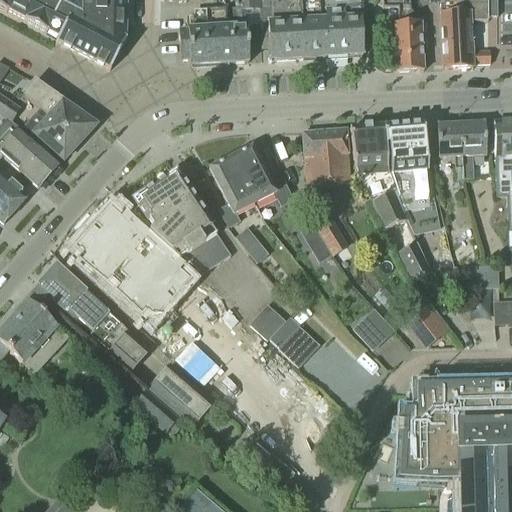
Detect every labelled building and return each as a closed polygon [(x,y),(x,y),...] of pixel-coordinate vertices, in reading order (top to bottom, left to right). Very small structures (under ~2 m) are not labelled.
[(55,46),(109,74),(125,44),(124,43),(125,7),(126,7),(126,0),(78,0),(78,5),(80,5),(79,20),(60,9),(64,0),(0,0),(0,12),(6,16),(6,15),(24,24),(23,25),(46,37),(50,30),(60,36),(55,46)] [(186,0),(200,1),(218,0),(233,0),(234,11),(227,12),(229,67),(247,66),(247,64),(246,28),(259,27),(257,0),(186,0)] [(291,0),(257,0),(259,27),(265,27),(267,63),(302,62),(298,7),(296,2),(292,1),(291,0)] [(302,62),(322,61),(320,23),(318,23),(317,0),(291,0),(292,1),(296,2),(298,7),(302,62)] [(317,0),(318,23),(320,23),(322,61),(362,59),(359,4),(336,5),(335,0),(317,0)] [(408,0),(380,0),(381,11),(396,11),(396,21),(401,27),(387,28),(388,49),(392,49),(395,76),(422,75),(420,24),(417,24),(409,13),(408,0)] [(472,69),(489,68),(489,56),(471,56),(470,25),(487,25),(487,21),(497,20),(496,3),(440,5),(442,73),(472,72),(472,69)] [(229,67),(227,12),(192,13),(192,20),(185,20),(186,33),(178,34),(179,63),(188,62),(189,69),(229,67)] [(78,147),(94,129),(33,88),(25,100),(48,121),(78,147)] [(0,118),(8,106),(0,100),(0,118)] [(18,113),(8,106),(0,118),(5,122),(6,122),(10,125),(18,113)] [(38,131),(32,138),(33,138),(63,165),(78,147),(48,121),(38,131)] [(19,131),(18,132),(10,125),(6,122),(5,122),(0,128),(0,157),(38,192),(60,168),(19,131)] [(502,126),(492,127),(495,200),(509,199),(511,240),(511,128),(505,129),(502,126)] [(390,173),(425,170),(421,127),(383,131),(386,166),(388,166),(386,151),(388,151),(390,173)] [(484,128),(460,129),(463,184),(472,184),(471,161),(485,161),(485,159),(484,128)] [(455,184),(463,184),(460,129),(436,130),(438,162),(454,162),(455,184)] [(383,131),(349,134),(352,169),(368,168),(368,171),(378,170),(377,167),(383,166),(386,166),(383,131)] [(306,192),(349,189),(345,134),(301,138),(306,192)] [(252,151),(231,162),(254,208),(277,197),(284,211),(292,207),(287,198),(285,193),(280,195),(276,187),(271,190),(252,151)] [(386,166),(383,166),(385,176),(392,194),(402,219),(405,218),(414,239),(439,234),(433,212),(429,213),(425,170),(390,173),(388,151),(386,151),(388,166),(386,166)] [(254,208),(231,162),(209,173),(228,211),(218,216),(227,234),(239,227),(235,218),(254,208)] [(368,168),(352,169),(370,204),(383,234),(405,224),(402,219),(392,194),(385,176),(383,166),(377,167),(378,170),(368,171),(368,168)] [(0,175),(0,200),(15,214),(27,200),(0,175)] [(149,237),(197,282),(230,259),(174,175),(132,203),(140,214),(133,221),(149,237)] [(0,225),(2,228),(15,214),(0,200),(0,225)] [(84,259),(78,265),(104,288),(109,282),(118,290),(113,296),(138,319),(144,313),(154,322),(170,304),(165,299),(167,297),(172,302),(188,283),(178,275),(183,269),(123,215),(118,221),(108,212),(92,230),(97,235),(95,237),(90,233),(74,251),(84,259)] [(317,234),(316,235),(330,258),(346,248),(333,227),(318,236),(317,234)] [(316,235),(303,243),(318,267),(331,259),(330,258),(316,235)] [(244,245),(234,256),(257,276),(266,266),(244,245)] [(415,247),(397,256),(412,286),(430,277),(415,247)] [(149,354),(108,317),(56,271),(39,290),(57,305),(55,307),(63,314),(65,312),(91,335),(88,340),(98,349),(98,348),(130,376),(149,354)] [(453,272),(452,272),(457,285),(462,284),(462,300),(498,299),(497,271),(484,271),(461,271),(453,272)] [(511,328),(511,304),(492,306),(493,329),(511,328)] [(37,376),(67,343),(26,305),(15,317),(18,320),(0,338),(0,362),(1,364),(2,365),(9,357),(31,377),(37,376)] [(249,329),(267,345),(285,325),(267,309),(249,329)] [(407,323),(413,331),(427,350),(444,337),(430,318),(424,310),(407,323)] [(371,354),(391,335),(373,315),(352,334),(371,354)] [(297,332),(277,354),(297,373),(317,351),(297,332)] [(389,340),(399,352),(409,344),(399,332),(389,340)] [(329,343),(316,358),(348,391),(363,376),(329,343)] [(151,393),(193,430),(212,407),(170,370),(151,393)] [(511,511),(511,389),(418,392),(418,395),(405,396),(405,410),(405,416),(404,416),(400,481),(457,484),(457,497),(457,511),(511,511)] [(146,393),(131,409),(164,438),(169,432),(173,436),(183,425),(179,421),(146,393)] [(0,434),(19,447),(26,435),(4,421),(2,423),(0,421),(0,434)] [(249,481),(273,502),(293,478),(270,457),(249,481)] [(219,511),(197,493),(180,511),(219,511)]
